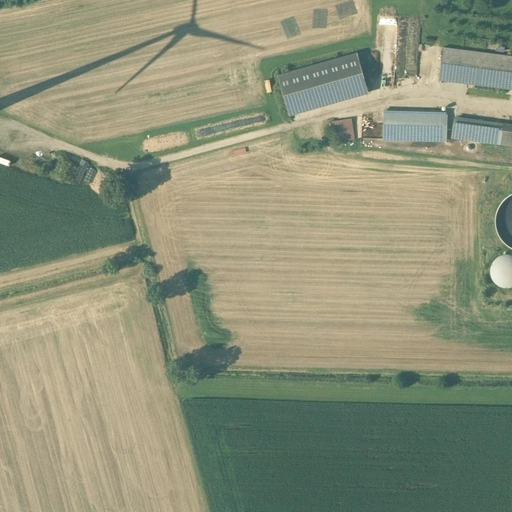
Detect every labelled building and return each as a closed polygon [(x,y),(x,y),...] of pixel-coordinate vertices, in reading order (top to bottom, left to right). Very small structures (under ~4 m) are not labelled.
[(511,56),(443,48),(438,81),(511,90),(511,56)] [(356,54),(279,76),(290,115),(367,93),(356,54)] [(446,112),(385,111),(385,139),(445,141),(446,112)] [(511,125),(455,118),(453,138),(511,145),(511,125)] [(351,119),(332,122),(335,142),(355,139),(351,119)] [(0,150),(0,155),(11,160),(13,156),(0,150)] [(0,162),(10,165),(12,160),(0,156),(0,162)] [(511,255),(511,194),(502,200),(497,217),(499,221),(498,225),(511,254),(511,256),(511,255)] [(511,285),(511,255),(509,256),(509,257),(493,261),(500,288),(511,285)]
